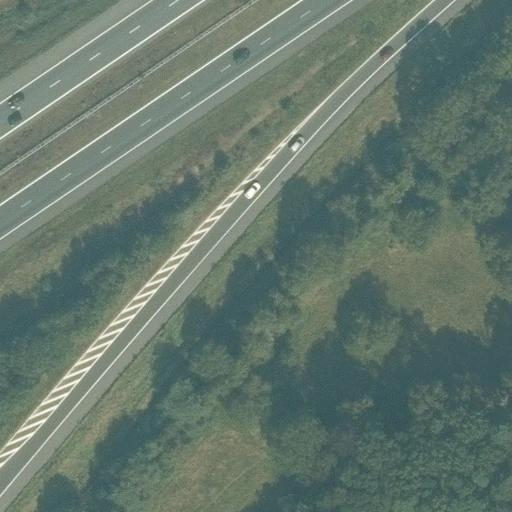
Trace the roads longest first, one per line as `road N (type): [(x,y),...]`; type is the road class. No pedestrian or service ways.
road 1 (motorway): [(0,479),(226,216),(369,68),(448,0)]
road 2 (motorway): [(0,226),(331,0)]
road 3 (motorway): [(180,0),(0,123)]
